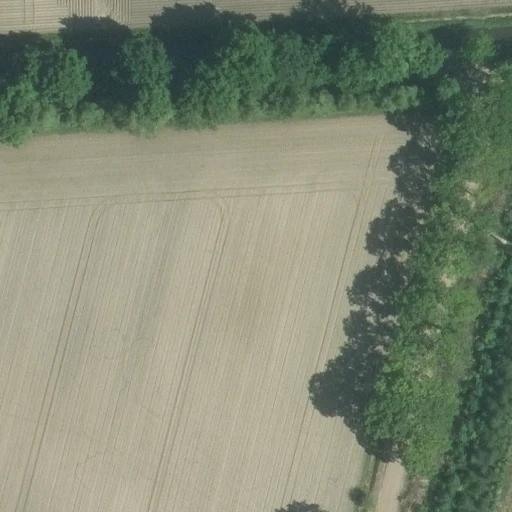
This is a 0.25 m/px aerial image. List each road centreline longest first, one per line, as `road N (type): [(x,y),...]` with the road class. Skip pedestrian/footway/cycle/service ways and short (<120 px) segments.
road 1 (track): [(0,89),(501,61)]
road 2 (track): [(386,511),(459,221)]
road 3 (track): [(459,221),(501,61)]
